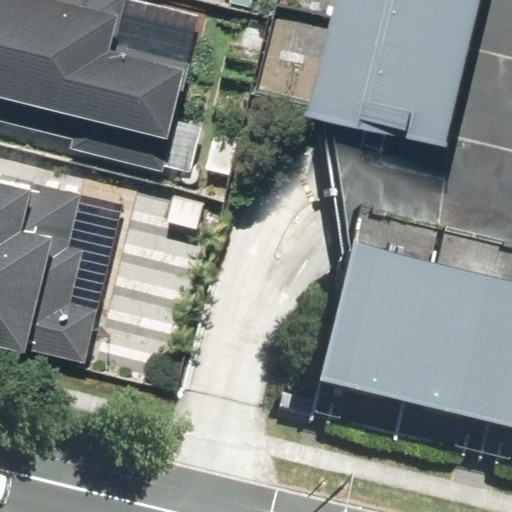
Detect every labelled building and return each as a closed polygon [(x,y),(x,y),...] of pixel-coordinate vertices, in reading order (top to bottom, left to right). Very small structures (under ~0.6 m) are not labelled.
[(0,0),(0,113),(84,135),(82,144),(175,167),(176,162),(201,168),(213,122),(194,117),(208,59),(132,40),(141,5),(135,4),(135,0),(0,0)] [(461,63),(476,0),(333,0),(326,30),(461,63)] [(440,148),(461,63),(326,30),(305,116),(440,148)] [(87,210),(0,189),(0,326),(46,338),(44,345),(96,357),(109,302),(83,296),(96,243),(80,239),(87,210)] [(440,264),(354,243),(320,383),(406,404),(440,264)] [(511,343),(511,281),(440,264),(406,404),(492,425),(511,343)] [(511,343),(492,425),(511,430),(511,343)]
